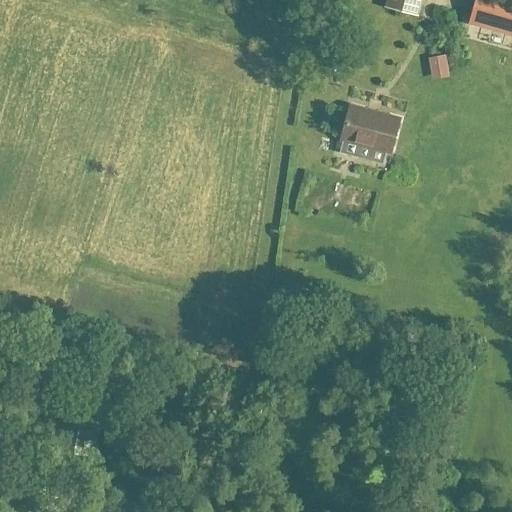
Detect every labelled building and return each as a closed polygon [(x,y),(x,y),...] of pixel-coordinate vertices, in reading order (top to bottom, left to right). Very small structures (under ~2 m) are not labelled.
[(419,0),(386,0),(384,9),(415,17),(419,0)] [(475,0),(469,25),(511,36),(511,3),(498,0),(475,0)] [(490,41),(473,46),(479,67),(496,63),(490,41)] [(356,158),(359,146),(389,154),(399,119),(350,107),(341,141),(342,142),(339,153),(356,158)] [(213,325),(236,324),(235,308),(212,310),(213,325)] [(59,418),(53,451),(81,456),(88,423),(59,418)] [(27,511),(29,501),(3,497),(0,511),(27,511)]
